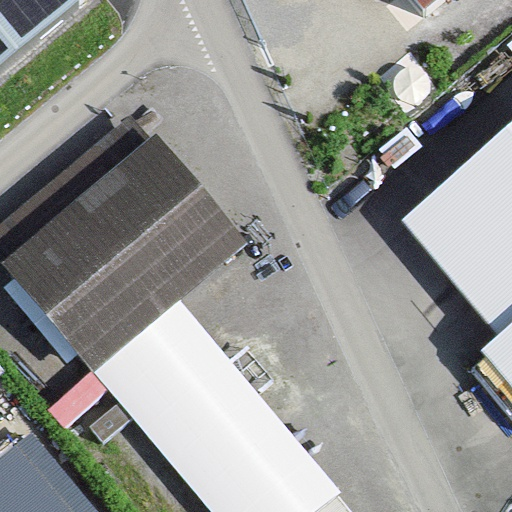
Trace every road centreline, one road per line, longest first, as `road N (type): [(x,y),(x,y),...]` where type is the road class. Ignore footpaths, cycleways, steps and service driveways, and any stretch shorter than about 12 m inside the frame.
road 1 (unclassified): [(201,12),(427,511)]
road 2 (unclassified): [(201,12),(0,180)]
